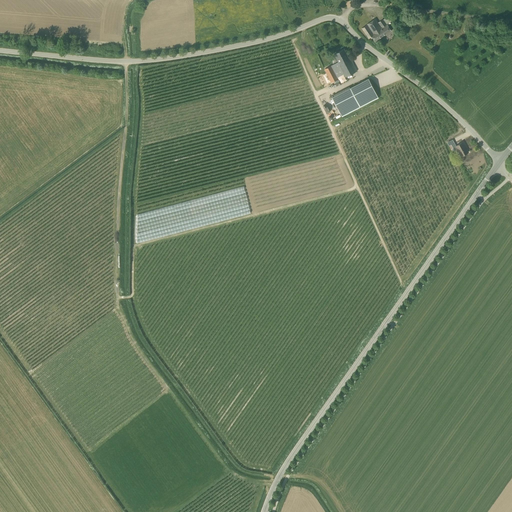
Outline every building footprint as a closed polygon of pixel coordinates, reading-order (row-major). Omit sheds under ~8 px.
[(378,23),(375,19),(361,28),(368,38),(371,36),(375,41),(385,34),(386,35),(391,31),(383,19),(378,23)] [(348,58),(344,49),(334,54),(338,62),(324,70),(331,82),(338,79),(333,69),(339,66),(345,77),(356,71),(349,58),(348,58)] [(342,116),(378,98),(368,79),(332,97),(342,116)] [(329,92),(320,95),(326,110),(331,108),(328,100),(332,99),(329,92)] [(468,152),(462,142),(455,146),(453,143),(450,145),(454,150),(457,149),(461,156),(468,152)]
